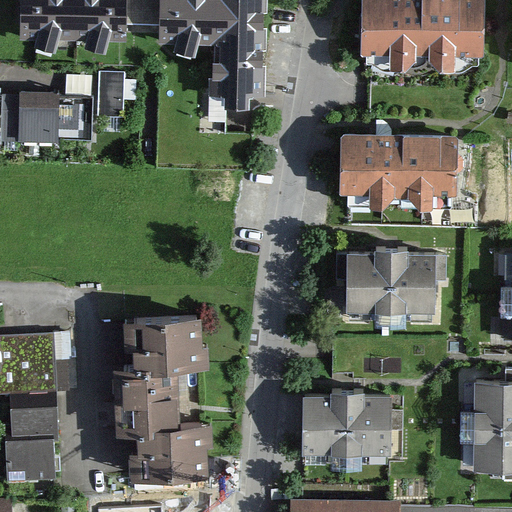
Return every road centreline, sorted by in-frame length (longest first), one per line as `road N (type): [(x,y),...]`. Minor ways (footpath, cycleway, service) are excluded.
road 1 (residential): [(256,511),(318,28)]
road 2 (residential): [(94,511),(84,321),(67,301),(0,291)]
